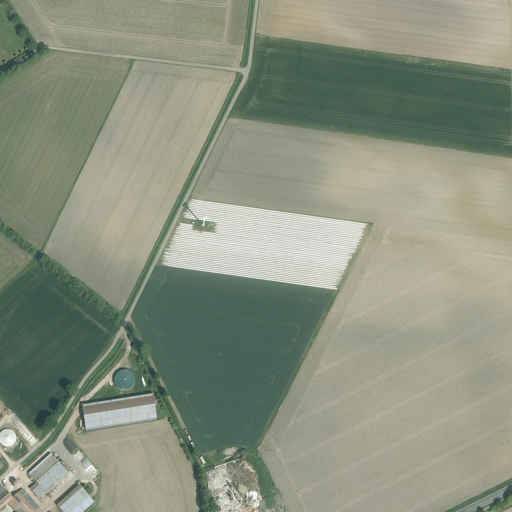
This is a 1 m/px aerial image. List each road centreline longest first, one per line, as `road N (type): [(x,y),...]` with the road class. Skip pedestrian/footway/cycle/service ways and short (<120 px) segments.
road 1 (track): [(0,480),(52,434),(113,344),(247,71),(257,0)]
road 2 (track): [(247,71),(49,47),(0,74)]
